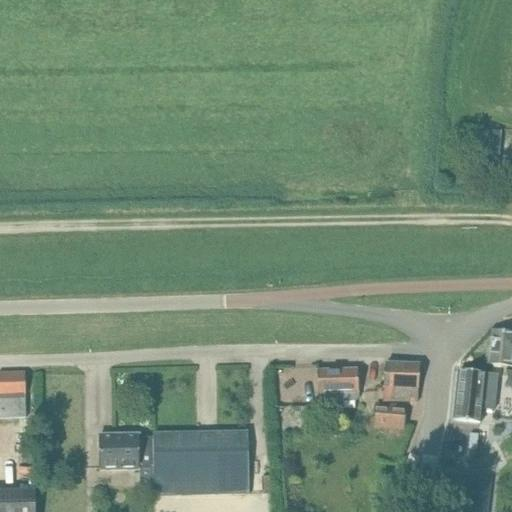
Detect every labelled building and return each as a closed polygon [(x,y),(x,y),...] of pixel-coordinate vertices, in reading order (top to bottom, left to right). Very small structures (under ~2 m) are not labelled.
[(511,126),(511,112),(497,111),(496,125),(511,126)] [(511,367),(511,334),(493,333),(489,365),(510,367),(510,368),(511,367)] [(418,403),(419,366),(385,365),(383,401),(418,403)] [(327,374),(317,374),(318,394),(318,401),(329,401),(332,404),(356,403),(359,401),(358,394),(358,393),(357,392),(357,372),(327,373),(327,374)] [(493,412),(494,401),(497,376),(459,372),(453,422),(473,424),(480,424),(481,410),(493,412)] [(0,420),(26,419),(24,374),(0,375),(0,420)] [(116,382),(116,407),(129,407),(129,382),(116,382)] [(403,431),(404,409),(385,407),(375,406),(373,428),(383,429),(403,431)] [(248,494),(247,455),(247,435),(153,436),(153,456),(139,456),(139,437),(98,437),(99,457),(99,471),(139,471),(139,469),(153,468),(154,496),(248,494)] [(3,447),(3,460),(32,459),(31,445),(3,447)] [(468,479),(464,511),(470,511),(471,507),(487,508),(490,481),(468,479)] [(0,511),(34,511),(35,492),(0,492),(0,511)]
